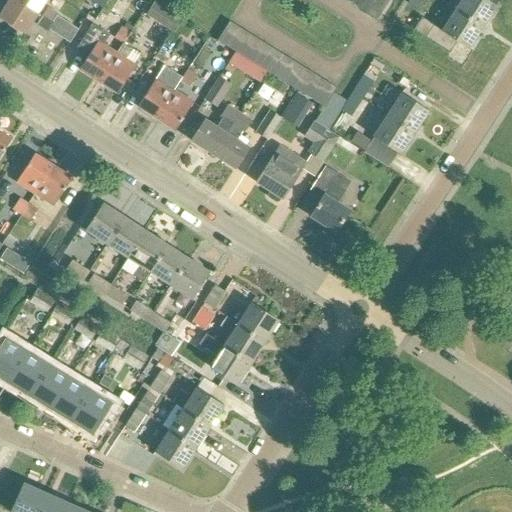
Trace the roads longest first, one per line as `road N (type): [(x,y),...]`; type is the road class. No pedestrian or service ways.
road 1 (tertiary): [(0,73),(359,308)]
road 2 (residential): [(359,308),(511,67)]
road 3 (residential): [(228,511),(359,308)]
road 4 (residential): [(0,426),(195,511)]
road 5 (tertiary): [(359,308),(511,412)]
